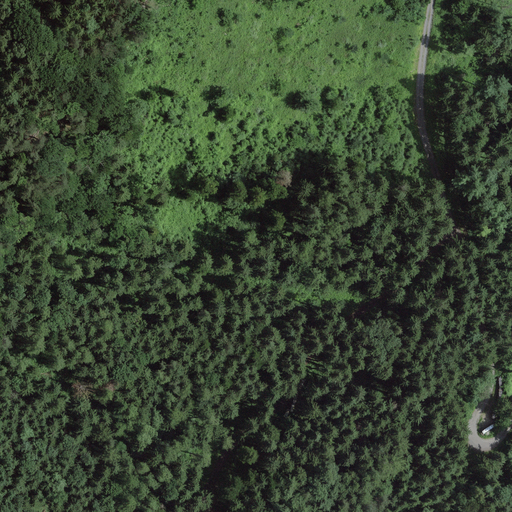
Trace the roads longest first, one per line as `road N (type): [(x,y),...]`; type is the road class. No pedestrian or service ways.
road 1 (track): [(511,428),(482,432),(479,415),(495,368),(490,330),(424,118),(434,0)]
road 2 (track): [(196,511),(247,429),(292,397),(306,361),(346,320),(398,288),(454,226)]
